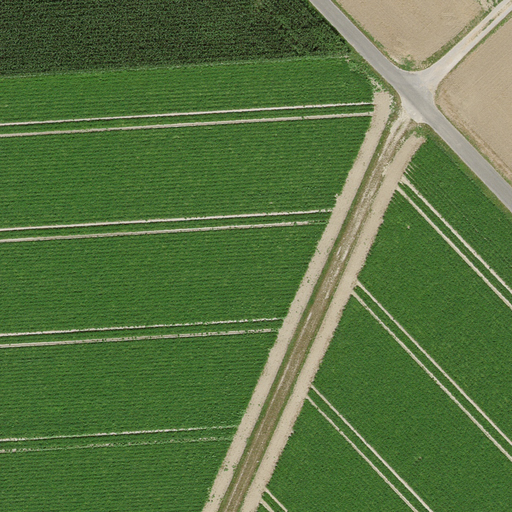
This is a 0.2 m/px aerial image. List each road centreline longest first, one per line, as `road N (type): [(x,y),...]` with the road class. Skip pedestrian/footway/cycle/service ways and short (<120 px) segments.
road 1 (track): [(410,94),(229,511)]
road 2 (track): [(410,94),(511,0)]
